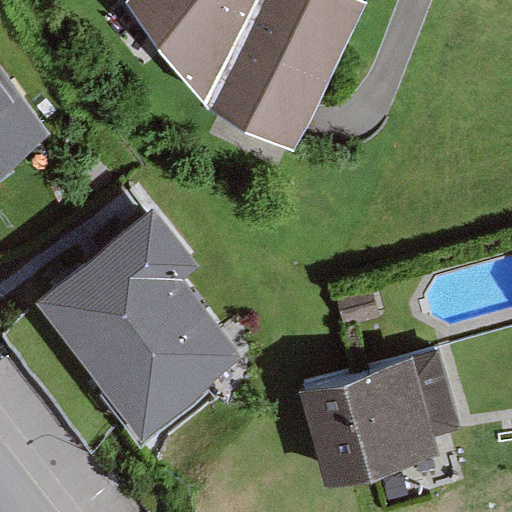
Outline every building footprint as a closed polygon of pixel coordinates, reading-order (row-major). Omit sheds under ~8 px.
[(130,0),(210,102),(293,141),(304,120),(368,0),(130,0)] [(0,173),(14,163),(10,158),(51,128),(0,58),(0,173)] [(153,199),(31,293),(140,433),(246,352),(184,273),(201,260),(153,199)] [(372,285),(336,294),(344,326),(380,316),(372,285)] [(462,424),(440,343),(296,383),(323,481),(440,449),(435,431),(462,424)]
